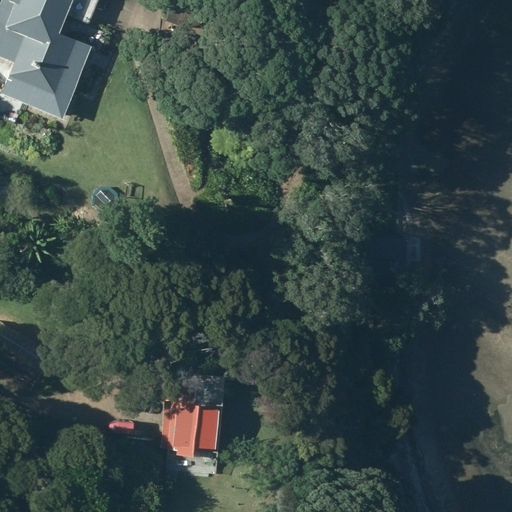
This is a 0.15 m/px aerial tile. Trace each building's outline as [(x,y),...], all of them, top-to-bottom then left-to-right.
[(0,80),(7,83),(2,96),(62,120),(75,87),(58,81),(74,41),(56,34),(69,0),(18,0),(17,3),(9,0),(1,0),(0,4),(0,80)] [(15,183),(0,177),(0,195),(9,199),(15,183)] [(406,234),(363,234),(363,254),(406,254),(406,234)] [(0,372),(31,390),(52,354),(14,332),(16,328),(6,322),(3,327),(0,325),(0,372)] [(165,390),(161,449),(177,451),(177,458),(200,460),(201,455),(216,456),(220,407),(194,405),(195,393),(165,390)]
